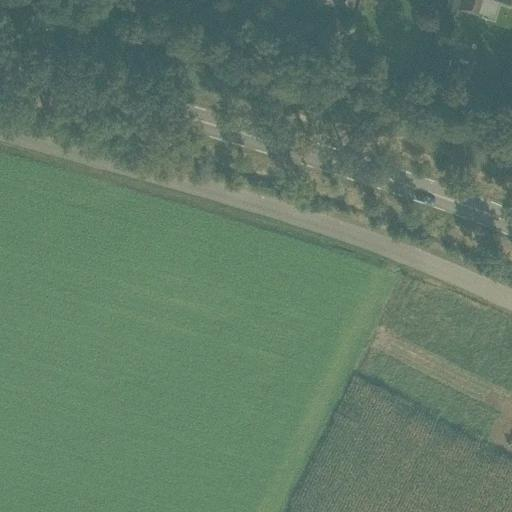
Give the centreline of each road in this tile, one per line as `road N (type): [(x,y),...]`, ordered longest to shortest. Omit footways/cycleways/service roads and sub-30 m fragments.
road 1 (unclassified): [(511,302),(421,260),(0,137)]
road 2 (secondary): [(511,228),(284,148),(0,63)]
